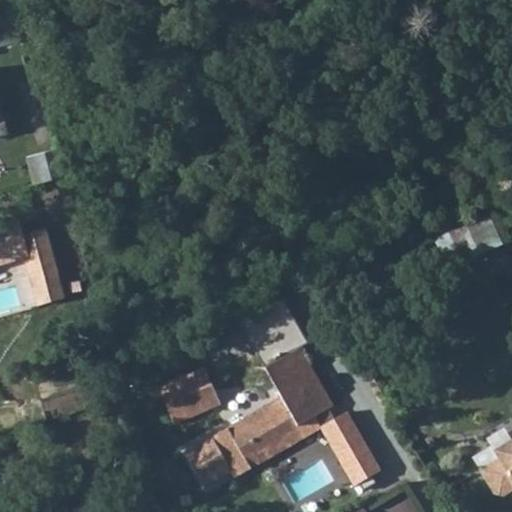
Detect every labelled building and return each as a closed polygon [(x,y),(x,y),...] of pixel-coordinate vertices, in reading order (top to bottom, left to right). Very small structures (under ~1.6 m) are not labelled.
[(0,140),(12,138),(2,103),(0,103),(0,140)] [(0,258),(28,249),(45,295),(68,286),(45,222),(23,229),(18,214),(0,220),(0,258)] [(493,215),(441,236),(453,265),(505,244),(493,215)] [(235,478),(268,458),(266,454),(286,441),(290,446),(315,431),(308,419),(336,403),(328,391),(300,345),(262,368),(279,396),(183,452),(204,486),(230,469),(235,478)] [(202,365),(158,387),(174,422),(219,400),(202,365)] [(266,454),(268,458),(276,471),(297,459),(290,446),(286,441),(266,454)] [(511,443),(498,452),(504,463),(486,474),(498,494),(507,497),(511,493),(511,443)] [(97,511),(92,498),(73,507),(74,511),(97,511)]
